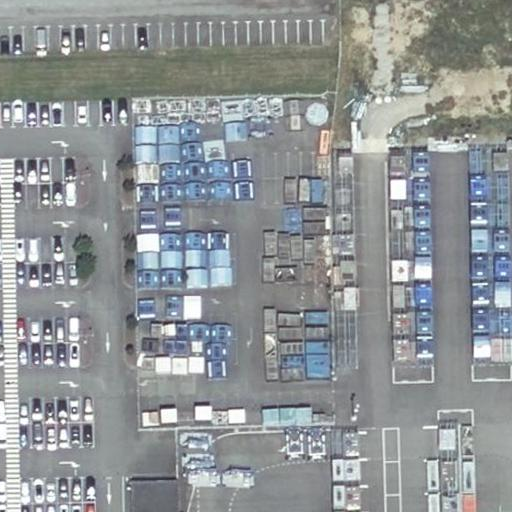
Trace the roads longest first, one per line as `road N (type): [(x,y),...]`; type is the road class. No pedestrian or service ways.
road 1 (unknown): [(104,291),(343,305)]
road 2 (unknown): [(333,225),(103,211)]
road 3 (unknown): [(105,370),(335,379)]
road 4 (unknown): [(101,134),(326,136)]
